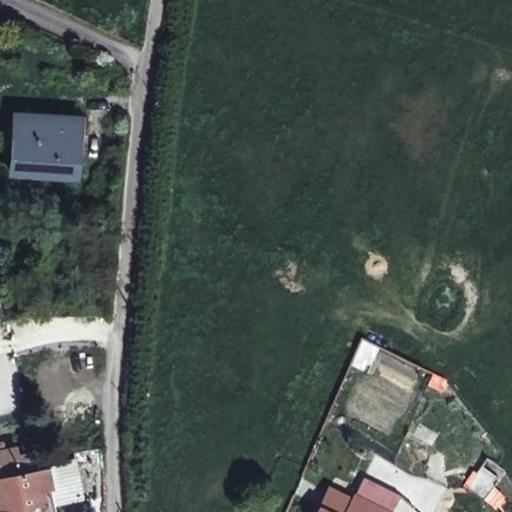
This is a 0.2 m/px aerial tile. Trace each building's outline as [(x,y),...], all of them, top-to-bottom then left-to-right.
[(15,116),(11,171),(77,174),(80,121),(15,116)] [(0,476),(38,469),(35,452),(19,455),(18,447),(5,449),(4,442),(0,442),(0,476)] [(49,466),(43,442),(34,444),(35,452),(38,469),(49,466)] [(85,493),(76,451),(56,455),(58,464),(49,466),(54,489),(45,491),(47,501),(85,493)] [(49,511),(47,501),(45,491),(54,489),(49,466),(38,469),(0,476),(0,511),(49,511)] [(364,475),(355,494),(391,511),(400,493),(364,475)] [(330,486),(316,511),(390,511),(391,511),(355,494),(353,497),(330,486)]
